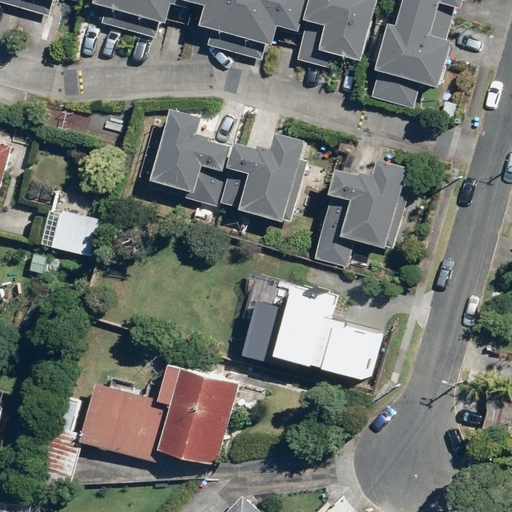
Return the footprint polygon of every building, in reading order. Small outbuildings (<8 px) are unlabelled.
[(10,0),(59,14),(63,0),(10,0)] [(116,0),(111,20),(164,36),(171,16),(182,19),(188,0),(192,0),(201,3),(201,0),(116,0)] [(224,0),(226,1),(219,22),(223,23),(218,44),(271,59),(278,39),(290,42),(296,22),(315,29),(323,0),(224,0)] [(325,0),(316,31),(309,55),(339,64),(344,47),(376,56),(392,0),(325,0)] [(408,0),(400,28),(405,29),(396,60),(394,60),(383,93),(425,106),(434,76),(457,82),(471,36),(449,30),(458,0),(465,0),(479,4),(480,0),(408,0)] [(221,113),(190,104),(184,126),(177,124),(159,185),(227,205),(238,166),(241,167),(248,142),(228,136),(229,131),(217,128),(221,113)] [(263,205),(301,215),(322,136),(294,128),(289,142),(278,140),(276,142),(255,138),(252,150),(248,149),(233,199),(262,208),(263,205)] [(0,139),(0,210),(4,212),(23,146),(0,139)] [(367,234),(404,244),(426,164),(397,156),(392,171),(379,167),(379,170),(358,164),(355,174),(350,173),(327,255),(358,264),(367,234)] [(113,215),(56,201),(47,240),(104,254),(113,215)] [(289,357),(310,287),(349,299),(357,276),(316,263),(314,270),(258,253),(232,340),(289,357)] [(203,449),(227,461),(251,378),(227,366),(196,362),(184,358),(171,396),(115,378),(96,437),(167,459),(172,442),(203,449)] [(511,381),(492,380),(489,431),(511,432),(511,381)] [(0,435),(9,405),(0,402),(0,435)] [(236,511),(276,511),(256,492),(236,511)]
